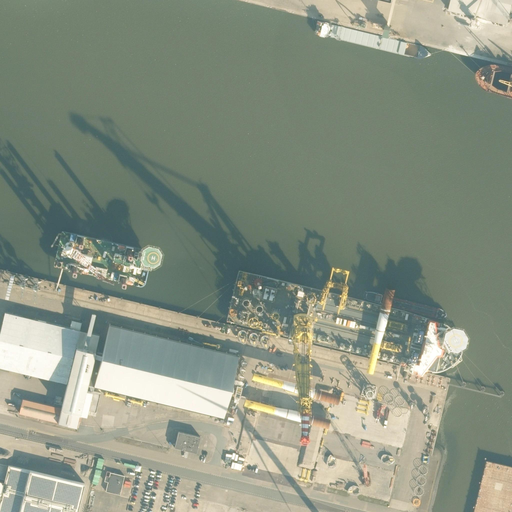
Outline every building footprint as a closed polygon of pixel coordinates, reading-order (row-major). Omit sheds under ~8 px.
[(511,0),(450,0),(448,10),(507,24),(510,11),(511,11),(511,5),(511,6),(511,0)] [(0,331),(0,366),(67,383),(76,347),(95,351),(99,334),(5,311),(0,331)] [(109,323),(94,387),(114,392),(129,328),(109,323)] [(223,420),(232,380),(239,354),(129,328),(114,392),(223,420)] [(87,385),(95,351),(76,347),(67,383),(61,408),(58,422),(77,427),(78,427),(79,424),(81,413),(86,414),(88,406),(91,395),(85,393),(86,389),(87,385)] [(262,371),(238,469),(409,510),(433,412),(262,371)] [(86,389),(85,393),(91,395),(88,406),(96,408),(100,392),(86,389)] [(58,422),(61,408),(23,398),(20,410),(19,413),(58,422)] [(196,453),(200,437),(178,431),(174,447),(196,453)] [(0,480),(0,511),(77,511),(85,483),(8,465),(4,482),(0,480)] [(108,482),(106,491),(120,495),(125,476),(110,472),(109,477),(106,476),(104,481),(108,482)]
